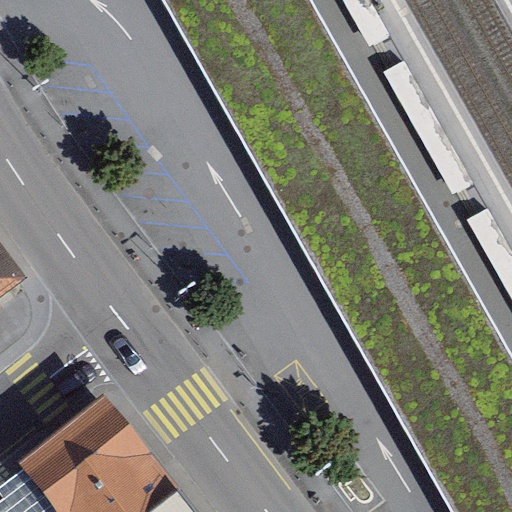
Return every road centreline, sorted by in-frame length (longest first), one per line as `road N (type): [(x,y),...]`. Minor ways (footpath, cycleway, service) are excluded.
road 1 (primary): [(124,324),(267,511)]
road 2 (primary): [(0,144),(124,324)]
road 3 (tertiary): [(0,425),(124,324)]
